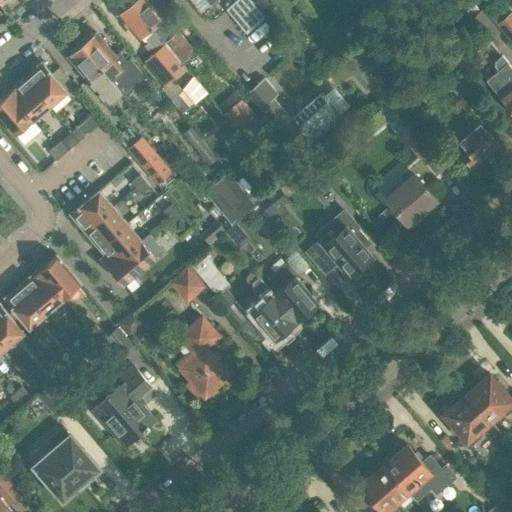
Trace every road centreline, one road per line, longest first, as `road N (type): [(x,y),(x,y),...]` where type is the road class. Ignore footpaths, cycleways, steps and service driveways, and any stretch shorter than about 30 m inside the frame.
road 1 (residential): [(511,196),(141,511)]
road 2 (residential): [(227,511),(511,268)]
road 3 (residential): [(0,262),(51,219),(0,159)]
